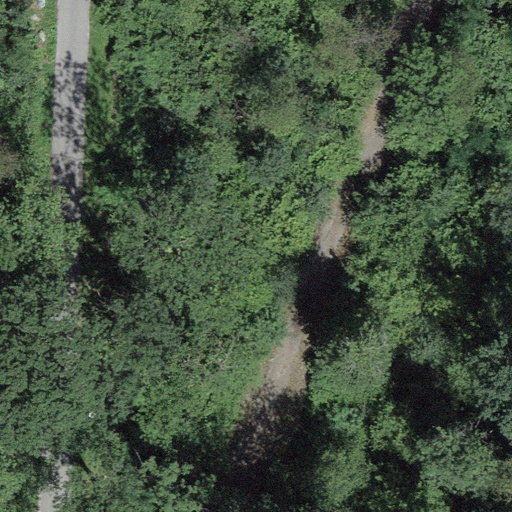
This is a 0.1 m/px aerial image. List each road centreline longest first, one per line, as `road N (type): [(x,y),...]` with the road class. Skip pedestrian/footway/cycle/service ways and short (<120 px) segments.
road 1 (track): [(226,511),(436,0)]
road 2 (unclassified): [(80,0),(72,339),(52,511)]
